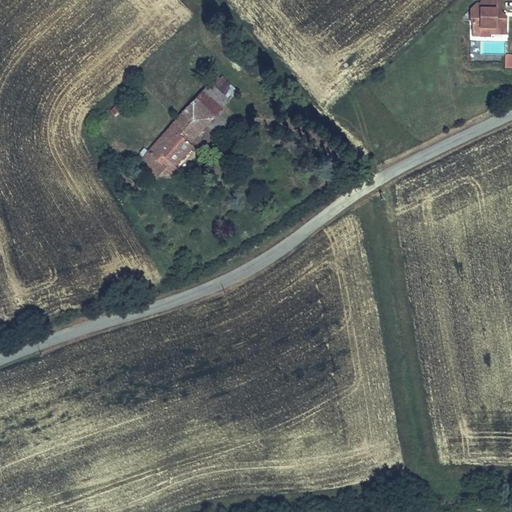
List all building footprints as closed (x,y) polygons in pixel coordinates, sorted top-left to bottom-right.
[(498,8),(502,8),(501,0),(479,0),(480,4),(475,4),(470,11),(470,21),(472,22),(472,29),(473,38),(491,39),(492,37),(507,37),(507,18),(498,18),(498,8)] [(239,92),(218,75),(209,84),(231,101),(239,92)] [(231,101),(209,84),(195,100),(215,119),(223,111),(231,101)] [(215,119),(195,100),(169,128),(190,146),(215,119)] [(169,128),(139,162),(149,171),(163,183),(175,172),(194,150),(190,146),(169,128)]
